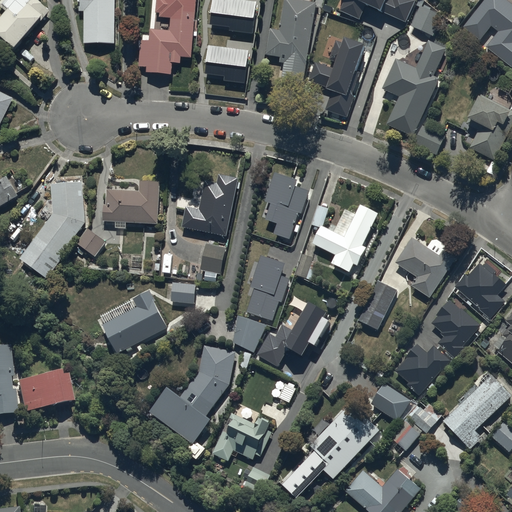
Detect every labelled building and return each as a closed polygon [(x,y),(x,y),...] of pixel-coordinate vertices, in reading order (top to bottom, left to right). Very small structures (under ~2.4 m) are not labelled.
[(0,43),(16,57),(53,16),(34,0),(3,0),(0,4),(0,7),(7,14),(0,21),(0,43)] [(80,0),(80,15),(85,15),(85,47),(117,47),(117,0),(80,0)] [(193,62),(198,0),(163,0),(164,1),(159,0),(158,17),(161,17),(161,20),(173,21),(171,35),(151,33),(150,43),(143,43),(141,71),(149,71),(149,77),(173,80),(175,67),(183,67),(183,61),(193,62)] [(511,6),(503,0),(486,0),(463,30),(481,44),(492,29),(497,33),(495,35),(502,40),(503,39),(511,45),(511,6)] [(305,87),(317,7),(285,2),(280,33),(271,32),(267,60),(281,62),(279,75),(284,76),(283,83),(305,87)] [(220,23),(207,21),(205,37),(222,40),(218,68),(249,73),(258,11),(238,8),(236,18),(221,16),(220,23)] [(435,39),(444,19),(430,13),(421,34),(435,39)] [(444,59),(447,52),(428,44),(420,63),(416,62),(412,69),(397,63),(384,94),(399,100),(387,127),(416,139),(440,81),(435,79),(438,72),(443,74),(448,61),(444,59)] [(501,44),(491,56),(511,73),(511,48),(508,51),(501,44)] [(498,85),(492,93),(501,99),(507,91),(498,85)] [(0,134),(17,102),(0,93),(0,134)] [(479,134),(470,152),(496,164),(511,131),(511,109),(511,110),(506,107),(504,109),(482,98),(467,127),(479,134)] [(446,138),(423,128),(415,148),(437,158),(446,138)] [(0,212),(20,201),(6,177),(0,180),(0,212)] [(229,240),(239,181),(220,178),(219,189),(205,187),(201,213),(188,211),(184,232),(229,240)] [(87,226),(84,184),(50,190),(54,216),(21,264),(49,283),(87,226)] [(162,185),(140,184),(140,194),(108,192),(107,209),(106,209),(105,224),(117,225),(117,231),(128,232),(128,227),(160,228),(162,185)] [(295,210),(280,205),(266,248),(299,259),(317,206),(298,200),(295,210)] [(329,212),(319,208),(312,228),(322,232),(329,212)] [(364,249),(378,217),(361,209),(355,220),(343,214),(334,235),(323,230),(315,248),(337,258),(333,268),(352,276),(355,268),(359,270),(367,251),(364,249)] [(90,231),(78,246),(97,261),(109,245),(90,231)] [(417,280),(412,289),(432,302),(457,263),(443,254),(441,258),(412,240),(396,266),(417,280)] [(227,251),(207,247),(201,274),(221,278),(227,251)] [(261,256),(247,254),(243,277),(255,280),(256,271),(264,273),(265,266),(259,265),(261,256)] [(315,260),(303,256),(295,277),(311,284),(318,266),(313,264),(315,260)] [(467,277),(455,290),(491,322),(507,304),(500,298),(508,289),(494,276),(494,277),(481,265),(469,279),(467,277)] [(380,334),(398,292),(378,283),(359,325),(380,334)] [(198,288),(175,286),(172,305),(196,308),(198,288)] [(169,331),(150,295),(135,302),(139,311),(115,323),(104,329),(118,357),(169,331)] [(452,304),(432,327),(444,337),(437,346),(455,362),(464,351),(462,350),(481,328),(463,312),(462,313),(452,304)] [(511,327),(493,350),(511,365),(511,316),(506,324),(511,327)] [(264,326),(239,319),(231,345),(256,353),(264,326)] [(0,418),(18,416),(18,413),(24,412),(24,416),(74,407),(69,377),(19,384),(20,394),(14,395),(12,381),(15,380),(11,348),(0,349),(0,418)] [(168,391),(149,417),(193,448),(188,455),(197,462),(203,454),(196,448),(212,425),(206,421),(230,389),(237,356),(206,348),(197,382),(181,401),(168,391)] [(419,348),(395,374),(409,386),(406,389),(417,400),(451,364),(435,349),(427,356),(419,348)] [(477,434),(511,399),(486,373),(439,419),(471,452),(483,441),(477,434)] [(412,404),(385,386),(372,406),(399,424),(412,404)] [(417,405),(406,417),(427,436),(440,422),(427,410),(426,412),(417,405)] [(350,406),(305,457),(335,484),(380,433),(350,406)] [(229,465),(234,454),(255,463),(257,457),(263,460),(273,435),(269,433),(271,427),(270,426),(271,424),(263,420),(262,424),(257,422),(256,425),(231,416),(213,458),(229,465)] [(403,457),(421,438),(406,424),(388,443),(403,457)] [(511,429),(506,424),(492,439),(511,455),(511,453),(511,429)] [(247,483),(244,489),(263,498),(273,479),(254,469),(252,473),(247,471),(242,480),(247,483)] [(365,474),(346,495),(365,511),(406,511),(423,493),(400,472),(383,491),(365,474)] [(464,497),(457,507),(463,511),(473,511),(477,507),(464,497)]
